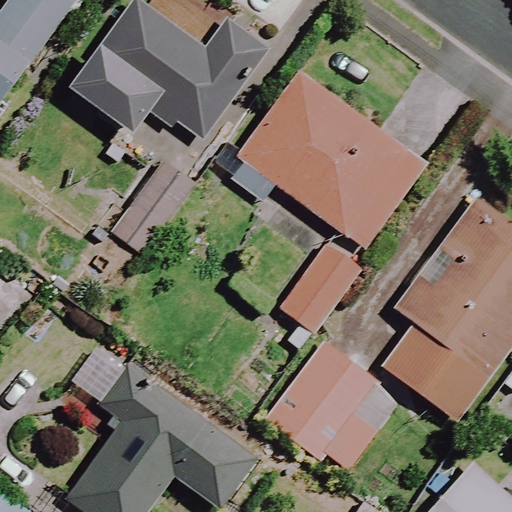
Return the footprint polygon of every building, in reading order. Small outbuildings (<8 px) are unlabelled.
[(11,0),(0,15),(0,108),(80,0),(11,0)] [(197,50),(132,4),(68,94),(130,137),(148,112),(197,147),(264,53),(218,20),(197,50)] [(422,169),(296,76),(245,145),(237,139),(213,172),(262,208),(276,189),(361,252),(422,169)] [(511,141),(494,163),(511,177),(511,141)] [(191,188),(159,165),(108,236),(141,259),(191,188)] [(511,346),(511,232),(470,202),(388,316),(408,330),(379,371),(455,426),(511,346)] [(360,273),(323,245),(274,309),(310,337),(360,273)] [(398,405),(319,347),(263,423),(341,481),(398,405)] [(55,499),(71,511),(149,511),(168,488),(199,511),(219,511),(253,468),(142,384),(55,499)] [(511,511),(511,506),(469,469),(431,511),(511,511)] [(21,511),(0,498),(0,511),(21,511)]
